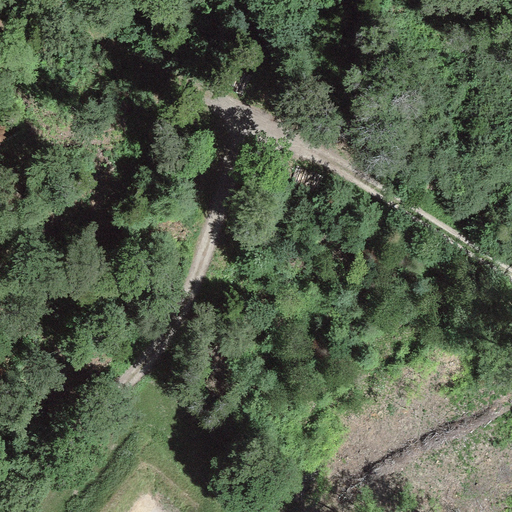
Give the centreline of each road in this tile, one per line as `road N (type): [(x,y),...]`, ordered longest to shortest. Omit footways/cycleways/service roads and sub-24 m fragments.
road 1 (track): [(0,510),(169,338),(236,134),(190,83),(147,0)]
road 2 (track): [(236,134),(302,132),(511,268)]
